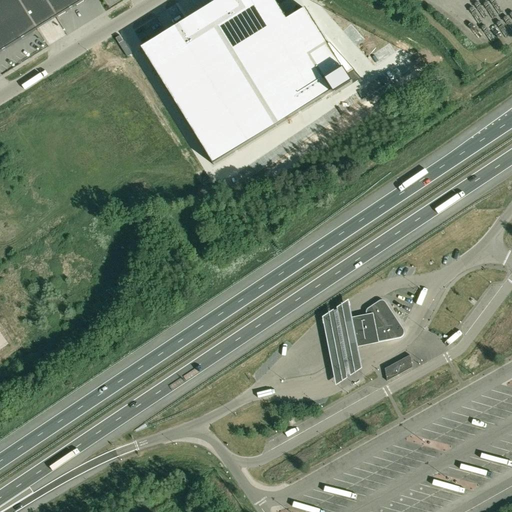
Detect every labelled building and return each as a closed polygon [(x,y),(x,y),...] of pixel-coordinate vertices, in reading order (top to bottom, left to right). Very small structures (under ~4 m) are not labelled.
[(72,9),(73,8),(85,0),(0,0),(0,52),(3,51),(3,52),(3,51),(5,50),(22,39),(22,40),(22,39),(24,38),(25,38),(37,30),(37,31),(39,30),(38,29),(56,18),(57,19),(58,18),(58,17),(70,10),(71,10),(70,9),(72,8),(72,9)] [(178,26),(141,49),(213,165),(331,92),(333,96),(352,84),(350,80),(341,67),(346,62),(339,54),(330,43),(327,45),(305,9),(287,20),(274,0),(222,0),(188,21),(179,27),(178,26)] [(379,301),(367,309),(366,311),(366,312),(366,313),(366,316),(355,318),(361,346),(399,338),(400,338),(401,337),(402,337),(402,336),(403,335),(403,334),(404,333),(404,332),(404,331),(404,330),(403,329),(386,302),(385,302),(384,301),(383,301),(382,300),(381,300),(379,301)] [(355,318),(351,319),(348,302),(322,319),(335,387),(361,370),(357,346),(361,346),(355,318)] [(410,355),(384,369),(386,377),(387,381),(409,370),(413,367),(411,364),(410,355)]
